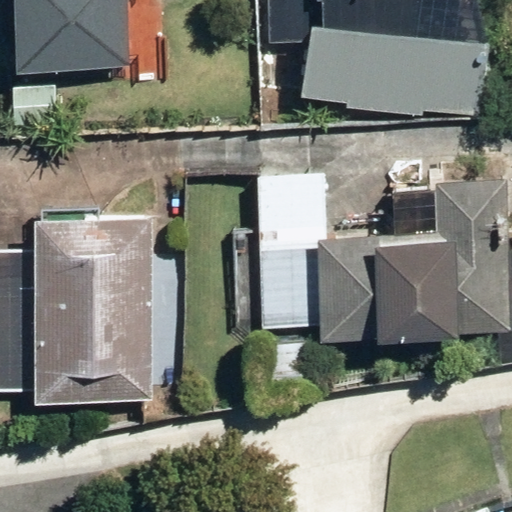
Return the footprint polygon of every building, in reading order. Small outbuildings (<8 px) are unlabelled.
[(143,0),(32,0),(30,50),(141,55),(143,0)] [(270,0),(268,38),(321,41),(319,80),(491,111),(506,30),(435,17),(438,0),(270,0)] [(70,98),(19,93),(16,131),(67,136),(70,98)] [(262,313),(511,321),(511,168),(448,166),(446,218),(337,214),(339,161),(267,158),(264,226),(242,225),(238,336),(261,337),(262,313)] [(56,241),(0,238),(0,381),(162,390),(172,200),(59,194),(56,241)] [(340,330),(275,325),(271,366),(336,372),(340,330)] [(509,511),(500,490),(447,511),(509,511)]
